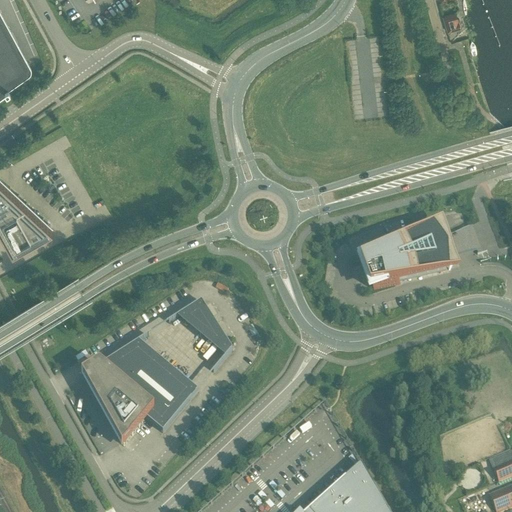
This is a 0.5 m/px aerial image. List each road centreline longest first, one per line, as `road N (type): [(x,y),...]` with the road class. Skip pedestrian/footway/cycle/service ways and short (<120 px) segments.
road 1 (trunk): [(0,348),(114,279),(235,231)]
road 2 (trunk): [(231,217),(116,263),(0,333)]
road 3 (unclassified): [(323,335),(292,381),(153,511)]
road 4 (unclassified): [(118,511),(0,300)]
road 5 (secondary): [(511,134),(287,198)]
road 6 (secondary): [(293,218),(511,154)]
road 7 (unclassified): [(0,332),(102,511)]
road 8 (tertiary): [(511,311),(478,304),(367,340),(323,335)]
road 9 (unclassified): [(78,75),(135,40),(236,87)]
road 10 (secondary): [(236,87),(259,59),(317,29),(345,0)]
